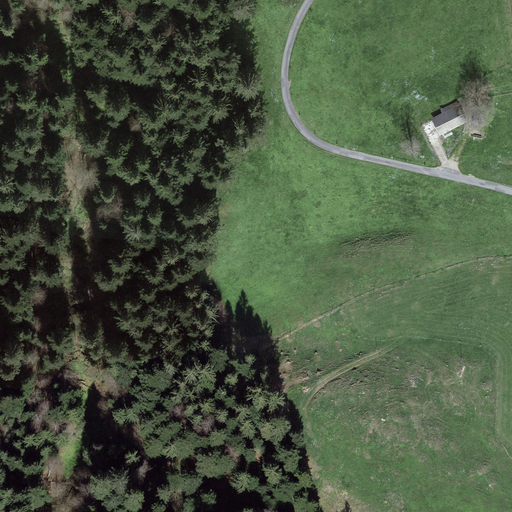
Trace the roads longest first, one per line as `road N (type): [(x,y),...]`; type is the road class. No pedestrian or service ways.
road 1 (track): [(311,0),(288,56),(285,88),(291,117),(307,136),(339,151),(511,191)]
road 2 (track): [(308,433),(303,408),(320,383),(411,335)]
